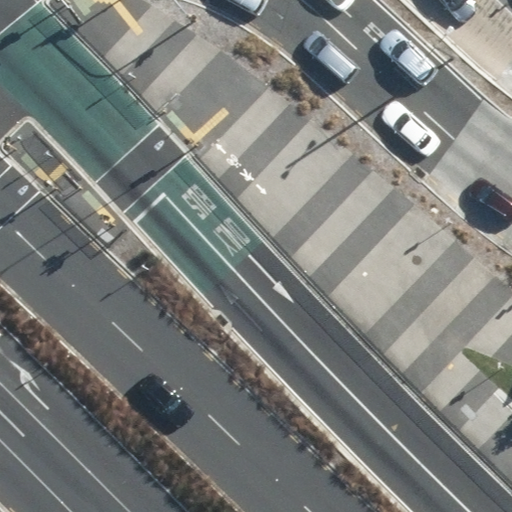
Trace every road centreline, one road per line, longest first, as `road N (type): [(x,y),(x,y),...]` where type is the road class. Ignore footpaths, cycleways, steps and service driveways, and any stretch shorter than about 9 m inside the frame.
road 1 (primary): [(0,225),(308,511)]
road 2 (tertiary): [(511,182),(476,160),(300,0)]
road 3 (primary): [(95,511),(0,417)]
